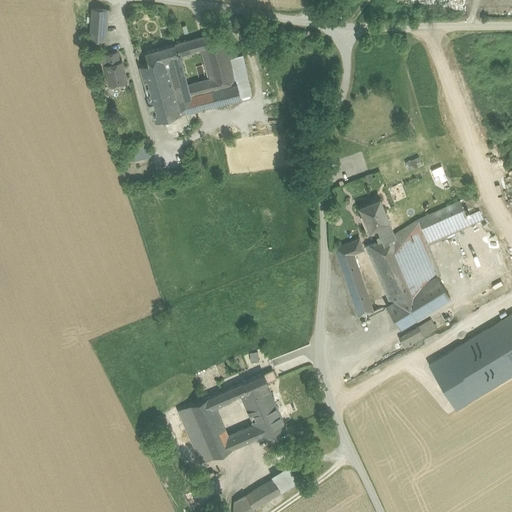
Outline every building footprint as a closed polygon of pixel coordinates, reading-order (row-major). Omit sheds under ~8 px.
[(107,9),(91,8),(89,39),(105,40),(107,9)] [(224,29),(198,37),(201,49),(208,79),(187,84),(194,110),(240,98),(231,58),(224,29)] [(174,44),(178,55),(180,55),(201,49),(198,37),(174,44)] [(174,44),(145,52),(148,63),(149,64),(178,55),(174,44)] [(105,64),(119,61),(116,51),(101,55),(104,65),(105,64)] [(149,64),(148,63),(139,66),(154,121),(194,110),(187,84),(180,55),(178,55),(149,64)] [(241,56),(231,58),(240,98),(250,95),(241,56)] [(119,61),(105,64),(110,84),(116,82),(116,83),(126,81),(121,61),(119,61)] [(146,141),(131,145),(132,153),(148,149),(146,141)] [(409,169),(423,163),(419,155),(405,162),(409,169)] [(440,174),(442,181),(447,179),(443,166),(433,169),(435,175),(440,174)] [(389,223),(378,198),(359,207),(364,220),(361,221),(366,232),(380,226),(388,223),(389,223)] [(393,234),(418,288),(437,277),(440,275),(428,246),(483,218),(479,209),(466,215),(460,201),(417,219),(393,233),(393,234)] [(388,223),(380,226),(385,238),(393,234),(393,233),(388,223)] [(393,234),(385,238),(366,245),(392,304),(418,288),(393,234)] [(335,248),(359,316),(373,310),(353,253),(363,250),(358,239),(335,248)] [(500,241),(465,261),(473,275),(505,256),(508,255),(500,241)] [(473,275),(478,284),(510,266),(505,256),(473,275)] [(478,284),(465,291),(475,309),(511,288),(511,269),(510,266),(478,284)] [(418,288),(392,304),(387,307),(400,329),(449,297),(437,277),(418,288)] [(431,320),(399,339),(404,349),(424,337),(423,336),(436,328),(431,320)] [(273,371),(264,374),(268,383),(277,379),(273,371)] [(264,374),(227,391),(231,400),(240,396),(243,402),(269,391),(266,385),(268,384),(268,383),(264,374)] [(227,391),(203,401),(207,411),(214,407),(231,400),(227,391)] [(285,429),(269,391),(243,402),(254,426),(259,438),(260,441),(285,429)] [(178,412),(201,464),(233,450),(227,438),(214,407),(207,411),(203,401),(178,412)] [(254,426),(227,438),(233,450),(259,438),(254,426)] [(291,467),(232,504),(231,511),(248,511),(299,480),(291,467)]
